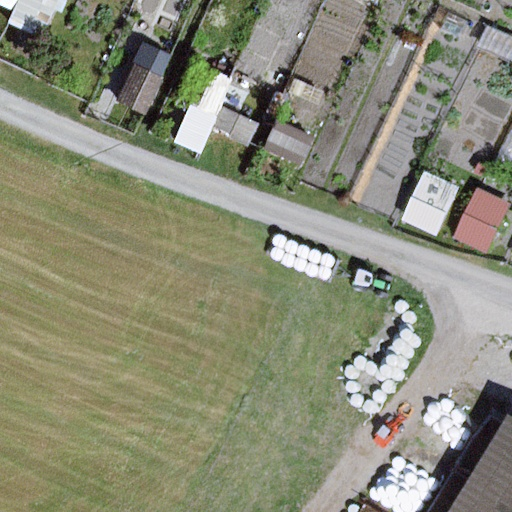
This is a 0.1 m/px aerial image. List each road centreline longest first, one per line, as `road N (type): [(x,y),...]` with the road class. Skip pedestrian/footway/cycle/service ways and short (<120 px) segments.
road 1 (track): [(0,97),(199,186),(511,294)]
road 2 (track): [(337,511),(491,286)]
